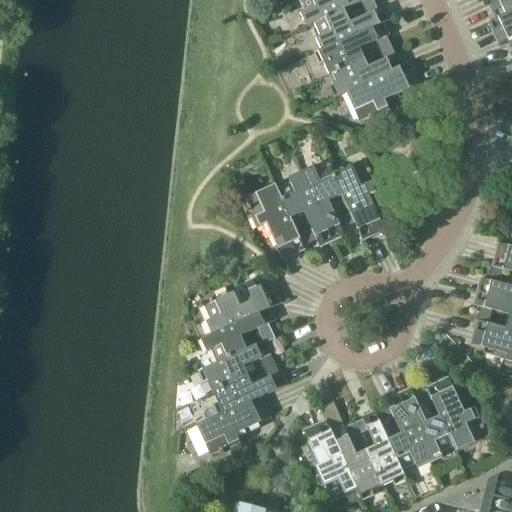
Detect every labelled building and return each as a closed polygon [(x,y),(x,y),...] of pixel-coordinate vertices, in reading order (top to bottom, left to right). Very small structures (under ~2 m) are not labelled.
[(299,0),(305,14),(301,16),(307,29),(315,25),(346,11),(345,11),(362,3),(362,4),(370,0),(299,0)] [(376,8),(374,4),(372,0),(370,0),(362,4),(367,12),(376,8)] [(494,21),(511,13),(511,0),(508,0),(502,3),(489,9),(494,21)] [(322,52),(385,25),(392,21),(386,8),(368,16),(351,23),(346,11),(315,25),(321,38),(317,40),(322,52)] [(511,13),(494,21),(487,25),(497,45),(498,47),(511,40),(511,13)] [(361,50),(377,43),(377,42),(390,37),(385,25),(322,52),(315,55),(320,67),(325,65),(329,76),(365,59),(361,50)] [(381,52),(391,48),(388,42),(379,47),(381,52)] [(384,57),(393,53),(391,48),(381,52),(384,57)] [(347,95),(404,67),(399,55),(386,61),(385,61),(369,68),(365,59),(329,76),(334,86),(330,88),(335,100),(347,95)] [(421,86),(421,85),(411,64),(404,67),(347,95),(360,124),(365,122),(366,124),(374,120),(373,118),(379,115),(380,117),(390,113),(386,102),(421,86)] [(438,86),(431,89),(433,94),(436,102),(445,98),(438,86)] [(336,177),(351,214),(355,224),(363,243),(386,233),(370,197),(381,192),(376,182),(375,183),(372,176),(374,176),(370,167),(368,168),(366,164),(336,177)] [(343,196),(335,177),(330,166),(316,172),(314,168),(301,174),(333,243),(346,237),(330,202),(343,196)] [(332,244),(301,174),(289,179),(291,184),(278,190),(292,220),(304,214),(312,231),(313,231),(321,249),(332,244)] [(292,220),(278,190),(276,185),(245,199),(247,203),(245,204),(249,213),(251,212),(254,218),(252,219),(257,229),(267,225),(284,262),(306,251),(304,247),(300,237),(292,220)] [(355,224),(351,214),(341,218),(346,228),(355,224)] [(313,243),(309,233),(300,237),(304,247),(313,243)] [(511,247),(498,244),(492,268),(502,271),(511,273),(511,247)] [(502,271),(492,268),(490,278),(499,281),(502,271)] [(212,334),(271,309),(282,304),(272,282),(257,288),(253,279),(245,283),(254,301),(241,307),(234,293),(215,302),(214,300),(209,302),(209,304),(205,306),(211,320),(206,322),(212,334)] [(511,287),(491,282),(482,280),(478,293),(511,302),(511,287)] [(511,302),(478,293),(476,292),(472,306),(509,316),(505,330),(511,331),(511,302)] [(257,330),(258,331),(268,325),(276,322),(271,310),(211,335),(201,340),(207,353),(211,351),(217,365),(248,351),(241,338),(257,330)] [(480,312),(477,322),(487,325),(490,315),(480,312)] [(511,331),(505,330),(476,322),(471,343),(470,346),(508,356),(505,367),(511,369),(511,331)] [(275,340),(270,329),(259,334),(264,345),(269,343),(275,340)] [(245,368),(260,361),(271,357),(274,355),(269,343),(264,345),(248,351),(217,365),(198,373),(204,385),(208,383),(213,394),(249,377),(245,368)] [(274,365),(272,360),(261,364),(264,370),(274,365)] [(277,370),(274,365),(264,370),(266,375),(277,370)] [(288,386),(287,385),(282,373),(268,380),(268,379),(253,386),(249,377),(213,394),(217,403),(212,405),(218,417),(263,399),(263,398),(288,386)] [(448,378),(446,379),(426,388),(428,391),(433,402),(440,418),(454,449),(456,453),(487,439),(485,435),(487,434),(483,426),(481,426),(478,420),(480,419),(475,409),(464,414),(448,378)] [(427,423),(420,408),(419,408),(411,388),(398,394),(430,464),(443,459),(441,455),(454,449),(440,418),(427,423)] [(433,402),(428,391),(421,394),(426,405),(433,402)] [(430,464),(398,394),(385,400),(389,408),(394,419),(401,435),(388,441),(402,471),(415,465),(418,470),(430,464)] [(272,419),(272,417),(263,399),(218,417),(197,426),(211,457),(215,455),(216,457),(225,453),(224,451),(230,448),(231,450),(241,446),(236,435),(272,419)] [(387,422),(383,411),(376,414),(381,425),(387,422)] [(381,425),(376,414),(375,412),(362,418),(375,447),(366,451),(382,487),(393,482),(395,487),(407,482),(402,471),(388,441),(381,425)] [(357,491),(331,431),(326,421),(304,431),(310,445),(302,449),(311,470),(315,468),(324,488),(322,489),(324,494),(326,493),(329,498),(343,492),(345,496),(357,491)] [(363,434),(358,423),(354,425),(359,436),(363,434)] [(359,436),(354,425),(349,427),(354,438),(359,436)] [(382,487),(366,451),(357,456),(343,426),(331,431),(357,491),(362,502),(374,496),(372,492),(382,487)] [(286,478),(292,490),(303,484),(294,465),(282,470),(286,478)]
